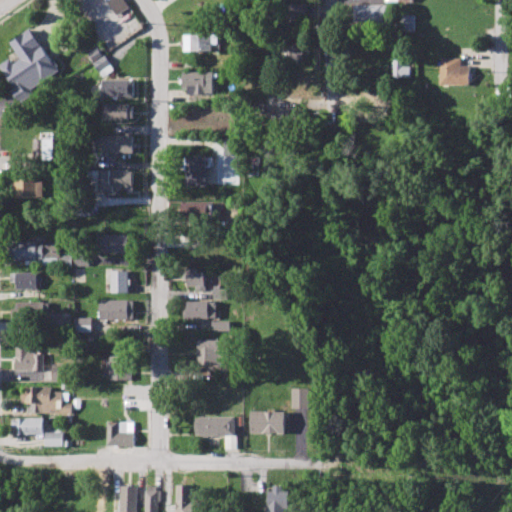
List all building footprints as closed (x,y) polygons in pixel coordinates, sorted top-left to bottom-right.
[(107,0),(118,15),(130,7),(125,0),(107,0)] [(305,4),(289,4),(288,21),(304,22),(305,4)] [(353,22),(386,22),(387,5),(353,4),(353,22)] [(414,16),(402,15),(402,30),(413,30),(414,16)] [(11,42),(22,59),(15,63),(11,58),(0,65),(0,66),(22,102),(36,94),(33,90),(60,73),(33,29),(11,42)] [(211,51),(211,34),(183,35),(183,51),(211,51)] [(113,70),(100,47),(88,54),(101,77),(113,70)] [(470,85),(470,65),(461,65),(461,58),(441,57),(440,85),(470,85)] [(410,66),(403,66),(402,60),(392,60),(393,77),(411,77),(410,66)] [(184,72),(184,94),(213,94),(213,71),(184,72)] [(135,79),(101,80),(101,97),(135,96),(135,79)] [(134,119),(134,104),(101,105),(101,120),(134,119)] [(135,152),(135,135),(99,136),(99,145),(103,144),(103,153),(135,152)] [(54,138),(39,138),(40,160),(54,160),(54,138)] [(237,156),(237,139),(225,138),(225,155),(237,156)] [(208,156),(187,156),(186,185),(208,186),(208,156)] [(101,188),(134,188),(134,170),(101,170),(101,188)] [(15,197),(44,197),(44,180),(15,179),(15,197)] [(183,203),(183,217),(216,216),(216,201),(183,203)] [(105,252),(130,251),(130,235),(104,235),(105,252)] [(13,242),(12,258),(61,259),(61,243),(13,242)] [(185,270),(185,287),(196,287),(196,290),(206,290),(206,269),(185,270)] [(129,271),(112,271),(111,292),(129,293),(129,271)] [(38,272),(11,273),(12,282),(17,282),(17,289),(38,289),(38,272)] [(229,299),(229,288),(215,287),(214,299),(229,299)] [(101,300),(100,319),(134,320),(134,301),(101,300)] [(186,319),(217,318),(217,301),(186,301),(186,319)] [(48,302),(17,302),(17,315),(48,315),(48,302)] [(92,332),(92,318),(76,317),(75,332),(92,332)] [(213,331),(231,331),(231,321),(213,321),(213,331)] [(225,364),(225,340),(198,340),(198,364),(225,364)] [(44,353),(34,353),(34,346),(15,347),(16,371),(44,370),(44,353)] [(131,356),(110,356),(109,379),(131,380),(131,356)] [(52,380),(67,380),(67,365),(52,364),(52,380)] [(51,389),(22,388),(21,403),(37,403),(37,413),(70,414),(70,402),(62,402),(63,392),(51,391),(51,389)] [(292,408),(310,408),(310,388),(292,388),(292,408)] [(286,412),(251,411),(250,433),(285,434),(286,412)] [(196,436),(236,435),(236,416),(195,417),(196,436)] [(17,435),(44,434),(43,417),(12,418),(12,427),(17,427),(17,435)] [(107,446),(134,445),(134,421),(107,422),(107,446)] [(63,446),(63,432),(46,432),(46,446),(63,446)] [(193,511),(193,484),(176,484),(176,511),(193,511)] [(121,511),(137,511),(137,486),(122,486),(121,511)] [(146,511),(158,511),(158,486),(145,486),(146,511)] [(267,489),(268,511),(289,511),(288,488),(267,489)]
